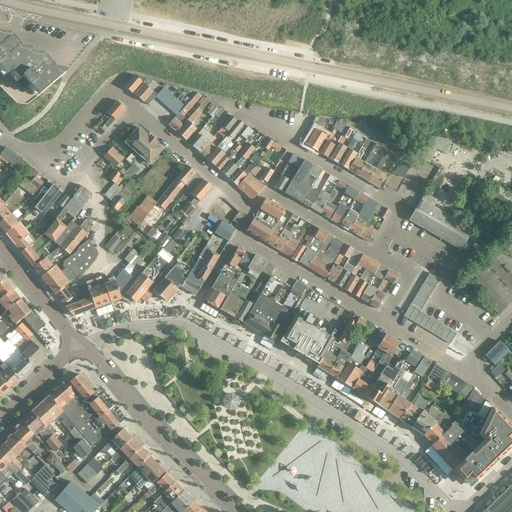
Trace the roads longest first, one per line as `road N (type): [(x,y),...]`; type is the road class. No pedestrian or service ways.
road 1 (residential): [(182,323),(400,457),(454,511)]
road 2 (unclassified): [(6,0),(309,64)]
road 3 (residential): [(376,254),(402,209),(396,205),(293,146),(267,190)]
road 4 (residential): [(309,64),(511,108)]
road 5 (residential): [(381,321),(237,236)]
road 6 (residential): [(252,210),(137,107)]
road 7 (secondary): [(239,511),(138,406)]
road 8 (residential): [(137,107),(112,85),(44,165)]
road 9 (residential): [(44,165),(71,186),(137,107)]
road 10 (residential): [(46,505),(138,406)]
road 11 (secondary): [(81,347),(0,247)]
road 12 (residential): [(376,254),(267,190)]
